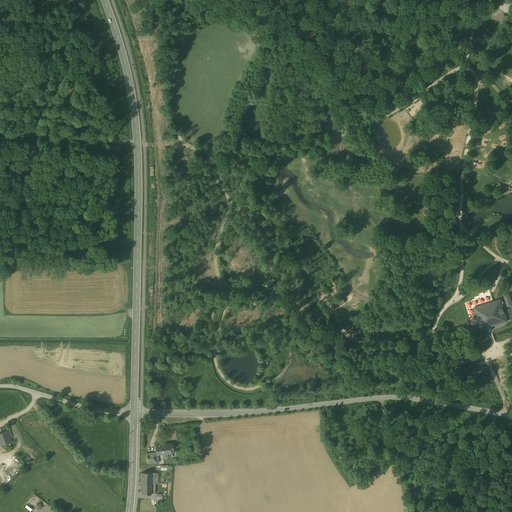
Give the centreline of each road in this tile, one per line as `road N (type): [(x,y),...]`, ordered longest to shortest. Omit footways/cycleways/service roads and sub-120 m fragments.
road 1 (secondary): [(104,0),(136,130),(134,413)]
road 2 (unclassified): [(511,415),(399,396),(134,413)]
road 3 (track): [(0,134),(144,142)]
road 4 (residential): [(134,413),(0,384)]
